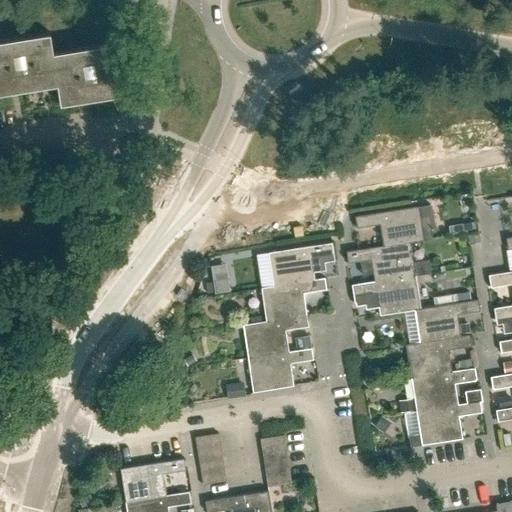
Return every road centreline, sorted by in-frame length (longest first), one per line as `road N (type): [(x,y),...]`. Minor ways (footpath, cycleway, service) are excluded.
road 1 (residential): [(511,467),(342,495),(328,400),(112,434),(43,431)]
road 2 (unclassified): [(43,431),(66,372),(177,224)]
road 3 (unclassified): [(177,224),(223,174),(268,76)]
road 4 (tertiary): [(339,21),(511,52)]
road 5 (unclassified): [(236,64),(177,224)]
road 6 (residential): [(0,142),(58,134),(107,140),(108,155)]
